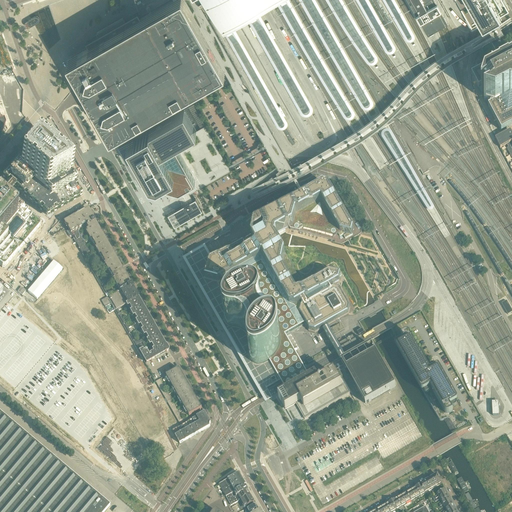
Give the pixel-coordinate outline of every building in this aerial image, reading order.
[(19,14),(21,19),(45,9),(44,6),(45,5),(46,7),(49,6),(48,4),(52,3),(50,0),(38,0),(41,5),(19,14)] [(96,15),(89,0),(60,0),(52,4),(67,36),(95,23),(92,17),(96,15)] [(172,0),(151,12),(148,14),(141,18),(138,13),(126,20),(124,17),(96,33),(98,36),(86,43),(89,48),(80,53),(67,60),(74,71),(74,72),(80,82),(105,126),(111,136),(225,70),(226,70),(225,70),(222,64),(222,63),(202,29),(196,18),(194,15),(186,1),(185,0),(172,0)] [(143,0),(145,2),(147,5),(149,9),(152,8),(165,0),(143,0)] [(204,0),(206,2),(212,12),(217,20),(223,29),(227,26),(251,13),(262,7),(273,0),(204,0)] [(275,0),(277,3),(316,69),(344,116),(345,118),(348,118),(350,118),(351,118),(353,117),(355,114),(355,111),(334,76),(307,30),(289,0),(275,0)] [(299,0),(325,43),(362,105),(367,109),(369,109),(371,107),(373,104),(373,99),(330,25),(316,0),(299,0)] [(376,53),(356,21),(344,1),(343,0),(327,0),(333,9),(355,46),(369,64),(372,64),(374,64),(376,62),(377,59),(377,56),(376,53)] [(357,0),(364,13),(380,40),(384,48),(387,52),(390,53),(392,53),(394,51),(396,48),(395,45),(374,8),(369,0),(357,0)] [(383,0),(384,2),(406,40),(409,42),(413,41),(415,38),(415,36),(413,31),(395,0),(383,0)] [(411,0),(428,29),(430,28),(431,29),(431,28),(434,26),(434,27),(435,27),(434,25),(437,24),(440,23),(443,21),(446,19),(446,20),(447,20),(446,19),(449,17),(439,0),(411,0)] [(472,0),(485,22),(506,10),(501,0),(472,0)] [(304,111),(250,16),(247,17),(249,19),(302,113),(303,114),(304,115),(305,116),(306,116),(308,116),(309,116),(310,115),(311,114),(312,113),(313,111),(313,110),(313,109),(312,107),(259,14),(257,11),(255,13),(309,109),(310,109),(310,110),(310,111),(309,112),(309,113),(308,113),(307,113),(306,113),(305,113),(305,112),(304,111)] [(255,13),(250,16),(304,111),(305,112),(305,113),(306,113),(307,113),(308,113),(309,113),(309,112),(310,111),(310,110),(310,109),(309,109),(255,13)] [(35,26),(38,24),(39,23),(39,22),(39,21),(39,20),(38,18),(37,18),(36,18),(35,18),(31,20),(28,22),(26,23),(25,24),(25,25),(25,26),(26,27),(26,28),(27,29),(28,29),(29,29),(35,26)] [(280,125),(225,29),(223,31),(224,33),(277,127),(278,128),(279,129),(281,129),(282,130),(283,130),(285,129),(286,129),(287,128),(288,126),(288,125),(288,124),(288,122),(288,121),(234,27),(233,25),(230,26),(285,122),(285,123),(285,124),(285,125),(285,126),(284,126),(283,127),(282,127),(281,126),(280,125)] [(230,26),(225,29),(280,125),(281,126),(282,127),(283,127),(284,126),(285,126),(285,125),(285,124),(285,123),(285,122),(230,26)] [(511,52),(471,74),(479,89),(481,93),(481,95),(483,94),(486,99),(484,100),(485,100),(488,106),(501,131),(508,127),(511,128),(511,52)] [(271,136),(272,132),(249,91),(244,81),(241,77),(234,81),(231,83),(231,84),(280,169),(281,172),(282,172),(292,166),(288,159),(283,158),(271,136)] [(39,80),(34,84),(42,97),(47,94),(39,80)] [(125,143),(119,147),(126,159),(141,185),(155,189),(156,190),(158,190),(161,191),(165,192),(170,193),(172,193),(180,207),(180,208),(183,206),(189,203),(194,200),(193,200),(190,194),(192,193),(197,190),(198,189),(199,189),(198,189),(196,185),(197,184),(199,183),(200,182),(203,181),(204,183),(230,168),(229,166),(227,163),(206,126),(204,123),(194,105),(193,105),(193,104),(189,107),(201,128),(197,131),(197,130),(185,109),(125,143)] [(286,127),(284,129),(293,144),(295,142),(286,127)] [(433,210),(433,208),(433,206),(404,155),(390,131),(389,130),(387,130),(384,131),(381,134),(382,137),(382,138),(406,176),(428,211),(429,211),(431,211),(433,210)] [(511,134),(510,131),(496,138),(495,138),(500,148),(507,145),(511,154),(511,134)] [(0,265),(1,267),(2,267),(2,268),(2,267),(3,268),(4,268),(6,269),(11,264),(56,210),(58,209),(60,208),(66,205),(78,198),(79,197),(64,172),(61,167),(56,158),(50,149),(44,138),(43,135),(40,139),(25,156),(24,158),(19,163),(18,165),(13,170),(5,180),(6,180),(0,186),(0,265)] [(344,293),(343,292),(344,292),(343,291),(343,290),(342,290),(342,289),(341,289),(342,289),(341,288),(341,287),(341,286),(341,285),(341,284),(342,284),(342,283),(343,280),(343,279),(343,278),(343,277),(342,276),(342,275),(341,275),(342,275),(341,274),(341,273),(340,273),(340,272),(339,271),(340,271),(339,270),(338,269),(338,268),(337,268),(337,267),(336,267),(335,267),(334,267),(326,271),(327,272),(311,281),(300,278),(285,252),(284,251),(285,251),(284,251),(284,250),(284,249),(283,249),(283,248),(282,248),(283,248),(282,247),(282,246),(281,246),(281,245),(280,244),(281,244),(280,244),(280,243),(279,242),(279,241),(278,241),(279,241),(278,240),(277,239),(277,238),(276,237),(277,235),(289,228),(290,229),(328,239),(328,241),(331,242),(332,242),(332,243),(333,243),(334,243),(335,243),(336,243),(341,245),(361,234),(362,229),(359,223),(353,221),(331,182),(326,181),(325,180),(324,180),(323,180),(322,180),(322,179),(321,179),(321,180),(321,179),(320,179),(319,179),(318,179),(318,178),(317,178),(316,178),(304,185),(307,192),(306,193),(302,195),(301,195),(297,197),(297,198),(296,198),(293,200),(293,201),(292,201),(288,203),(287,202),(286,203),(285,203),(285,202),(284,202),(284,205),(273,210),(271,207),(261,213),(260,217),(257,216),(257,218),(258,221),(256,222),(258,225),(257,226),(256,226),(256,227),(255,228),(254,229),(253,229),(253,230),(252,230),(252,231),(253,231),(253,232),(254,232),(253,233),(253,235),(253,236),(254,237),(252,239),(251,240),(243,245),(241,242),(240,242),(239,240),(240,240),(234,230),(233,230),(231,231),(205,246),(209,254),(208,255),(208,254),(193,263),(210,291),(225,319),(225,320),(225,321),(225,322),(226,323),(226,324),(227,325),(227,326),(228,326),(229,327),(230,328),(231,328),(237,338),(236,338),(235,339),(235,340),(235,341),(236,341),(237,341),(238,341),(238,340),(241,345),(240,345),(239,346),(239,347),(239,348),(240,348),(241,348),(242,348),(242,347),(266,390),(281,382),(287,393),(311,379),(285,337),(298,329),(305,325),(305,326),(306,326),(306,327),(307,328),(307,329),(307,328),(307,329),(308,330),(308,331),(309,331),(310,332),(311,332),(312,332),(313,333),(313,332),(314,333),(313,333),(314,333),(315,333),(316,333),(316,332),(317,332),(318,331),(319,331),(320,330),(321,330),(321,329),(322,329),(323,329),(323,328),(324,328),(325,327),(326,327),(327,326),(328,326),(328,325),(329,325),(330,325),(330,324),(331,324),(332,323),(333,323),(334,322),(335,322),(335,321),(336,321),(337,321),(337,320),(338,320),(339,319),(340,319),(341,318),(342,318),(342,317),(343,317),(344,317),(344,316),(345,316),(346,316),(345,316),(346,315),(347,315),(348,314),(349,313),(349,312),(349,311),(350,310),(349,310),(350,309),(350,308),(350,307),(349,307),(349,306),(349,305),(348,305),(348,304),(347,303),(347,302),(346,301),(346,300),(345,299),(345,300),(345,299),(345,298),(344,298),(344,297),(343,296),(345,295),(344,293)] [(180,208),(179,208),(168,214),(175,226),(182,222),(202,211),(203,210),(198,201),(196,198),(195,199),(193,200),(194,200),(189,203),(183,206),(180,208)] [(88,209),(81,213),(88,225),(95,221),(92,218),(93,217),(92,215),(91,215),(88,209)] [(83,228),(87,226),(86,226),(88,225),(81,213),(74,217),(74,216),(73,216),(73,217),(72,217),(73,217),(73,218),(64,222),(69,230),(72,235),(78,246),(79,248),(79,249),(84,257),(90,253),(77,230),(78,229),(80,234),(82,233),(81,232),(83,228)] [(86,233),(88,236),(99,230),(96,225),(96,224),(95,221),(88,225),(86,226),(87,226),(88,229),(86,230),(87,232),(86,233)] [(91,238),(93,243),(103,237),(102,235),(99,230),(88,236),(89,239),(91,238)] [(95,248),(97,252),(108,245),(105,240),(104,238),(103,238),(103,237),(93,243),(96,248),(95,248)] [(100,253),(103,258),(112,253),(112,252),(111,250),(110,250),(108,245),(97,252),(99,254),(100,253)] [(401,252),(397,254),(408,273),(413,270),(404,253),(402,254),(401,252)] [(104,264),(106,267),(116,261),(114,256),(114,255),(113,253),(112,253),(103,258),(106,262),(104,264)] [(53,261),(28,292),(38,300),(63,269),(53,261)] [(109,269),(112,273),(121,269),(121,268),(120,266),(119,266),(116,261),(106,267),(107,270),(109,269)] [(112,273),(110,275),(112,278),(115,283),(125,277),(123,272),(123,271),(122,269),(121,269),(112,273)] [(118,285),(121,289),(130,284),(131,284),(129,282),(128,282),(125,277),(115,283),(116,286),(118,285)] [(117,309),(126,304),(137,297),(138,297),(137,297),(133,289),(132,287),(132,286),(130,284),(121,289),(110,296),(107,297),(102,300),(101,301),(102,301),(105,307),(111,304),(111,305),(113,307),(112,308),(113,308),(114,310),(115,310),(117,309)] [(129,305),(130,308),(140,302),(139,302),(140,301),(137,297),(126,304),(127,306),(129,305)] [(506,301),(502,304),(501,304),(507,314),(507,315),(508,315),(511,312),(511,310),(506,301)] [(130,311),(131,314),(143,307),(141,303),(140,303),(140,302),(130,308),(132,310),(130,311)] [(134,315),(136,317),(145,312),(145,311),(143,307),(131,314),(133,316),(134,315)] [(137,320),(133,322),(135,325),(137,323),(148,317),(146,313),(145,312),(136,317),(137,320)] [(140,324),(141,327),(151,322),(150,321),(151,321),(148,317),(137,323),(138,325),(140,324)] [(141,330),(142,333),(154,326),(152,322),(151,322),(141,327),(143,329),(141,330)] [(145,334),(147,337),(156,331),(156,330),(154,326),(142,333),(144,335),(145,334)] [(147,340),(148,343),(159,336),(157,332),(156,332),(156,331),(147,337),(148,339),(147,340)] [(402,335),(401,335),(400,335),(397,336),(396,336),(396,337),(395,337),(395,338),(394,338),(394,339),(394,340),(394,341),(395,341),(397,346),(396,346),(396,347),(396,348),(400,354),(419,388),(420,390),(421,391),(422,391),(422,392),(423,391),(426,396),(436,415),(437,417),(439,419),(439,420),(440,420),(441,420),(442,420),(443,420),(443,419),(444,419),(447,418),(447,417),(448,417),(447,416),(446,415),(447,414),(448,414),(449,413),(453,411),(452,411),(452,410),(451,408),(449,406),(450,405),(451,406),(452,407),(453,407),(454,407),(455,407),(455,406),(456,406),(456,405),(457,404),(457,403),(456,403),(456,402),(457,401),(457,400),(457,399),(454,394),(439,368),(439,367),(438,367),(438,366),(437,366),(436,366),(436,367),(436,366),(435,366),(435,365),(434,365),(433,365),(432,365),(431,365),(431,366),(430,366),(430,367),(430,368),(430,369),(429,369),(428,368),(417,348),(416,347),(409,335),(409,334),(408,334),(408,333),(407,333),(406,333),(405,333),(404,334),(402,335)] [(151,344),(152,346),(162,341),(161,341),(162,340),(159,336),(148,343),(149,345),(151,344)] [(152,350),(153,352),(157,350),(161,348),(165,345),(163,342),(162,341),(152,346),(154,349),(152,350)] [(346,368),(364,403),(395,388),(373,345),(361,351),(363,354),(359,356),(361,360),(346,368)] [(151,356),(149,357),(151,360),(156,357),(153,352),(152,353),(150,349),(148,350),(150,354),(151,356)] [(151,360),(149,357),(145,350),(143,352),(142,350),(139,352),(146,363),(151,360)] [(320,377),(320,378),(319,378),(318,378),(316,380),(315,377),(311,379),(279,398),(286,409),(297,403),(299,407),(298,408),(305,419),(320,411),(351,393),(345,384),(338,371),(336,367),(320,376),(320,377)] [(166,376),(170,383),(183,376),(179,369),(174,371),(172,372),(172,373),(166,376)] [(170,383),(174,389),(187,382),(183,376),(170,383)] [(156,382),(179,422),(183,419),(160,379),(156,382)] [(174,389),(176,393),(189,385),(187,382),(174,389)] [(176,393),(179,399),(192,392),(189,385),(176,393)] [(179,399),(181,403),(194,395),(192,392),(179,399)] [(181,403),(185,409),(198,401),(194,395),(181,403)] [(185,409),(187,412),(200,405),(198,401),(185,409)] [(200,405),(187,412),(189,416),(202,409),(200,405)] [(204,412),(192,419),(200,432),(210,427),(210,426),(210,424),(211,424),(204,412)] [(0,511),(104,511),(109,507),(43,451),(0,414),(0,511)] [(192,419),(187,422),(195,436),(196,435),(200,432),(192,419)] [(187,422),(182,425),(190,438),(194,436),(195,436),(187,422)] [(181,426),(177,428),(185,441),(186,440),(190,438),(182,425),(181,426)] [(185,441),(177,428),(172,431),(180,444),(184,442),(185,441)] [(452,472),(453,473),(454,472),(455,471),(449,462),(448,461),(447,462),(446,463),(452,472)] [(235,492),(245,486),(246,485),(239,473),(219,485),(226,497),(232,494),(235,492)] [(428,480),(434,489),(439,486),(438,485),(441,483),(437,475),(428,480)] [(420,484),(425,492),(428,491),(429,491),(434,489),(428,480),(423,482),(421,483),(421,484),(420,484)] [(305,482),(311,493),(313,491),(307,481),(305,482)] [(457,483),(462,492),(463,492),(465,491),(465,490),(460,481),(458,481),(457,481),(457,483)] [(406,493),(411,501),(425,493),(425,492),(420,484),(420,485),(419,485),(418,486),(409,492),(408,491),(406,492),(406,493)] [(234,497),(232,494),(226,497),(226,498),(231,506),(240,500),(250,495),(248,491),(248,490),(246,486),(245,486),(235,492),(237,495),(234,497)] [(432,499),(433,501),(447,493),(446,492),(446,491),(445,489),(441,491),(437,493),(438,496),(432,499)] [(391,502),(396,510),(411,501),(406,493),(405,493),(403,494),(403,495),(394,500),(394,499),(392,500),(392,501),(391,502)] [(440,499),(441,502),(449,497),(448,494),(447,494),(447,493),(433,501),(435,502),(440,499)] [(469,505),(471,506),(472,505),(472,504),(467,494),(466,494),(465,495),(464,496),(469,505)] [(250,495),(240,500),(244,508),(246,507),(254,502),(250,495)] [(439,505),(440,507),(451,501),(450,499),(451,499),(449,497),(441,502),(442,503),(439,505)] [(444,507),(445,509),(454,504),(452,502),(451,501),(440,507),(438,508),(439,510),(444,507)] [(376,510),(377,511),(391,511),(396,510),(391,502),(390,502),(388,503),(379,509),(378,508),(377,509),(377,510),(376,510)]
